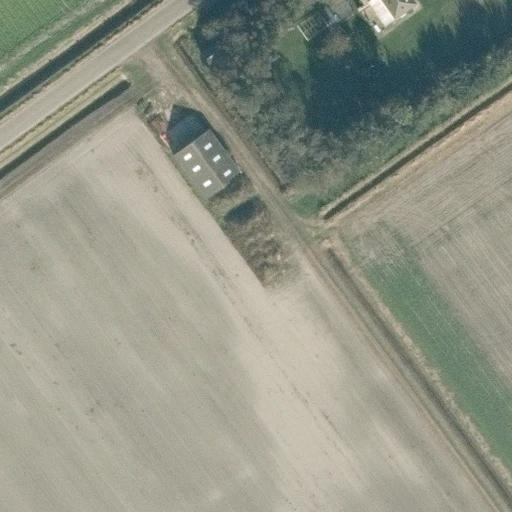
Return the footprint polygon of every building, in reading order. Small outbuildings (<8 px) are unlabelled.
[(359,0),(361,2),(362,0),(365,0),(381,23),(410,3),(408,0),(359,0)] [(213,44),(200,54),(207,63),(220,54),(213,44)] [(478,44),(469,50),(476,59),(484,53),(478,44)] [(208,129),(172,155),(203,199),(239,173),(208,129)] [(257,210),(192,257),(276,371),(340,324),(257,210)]
